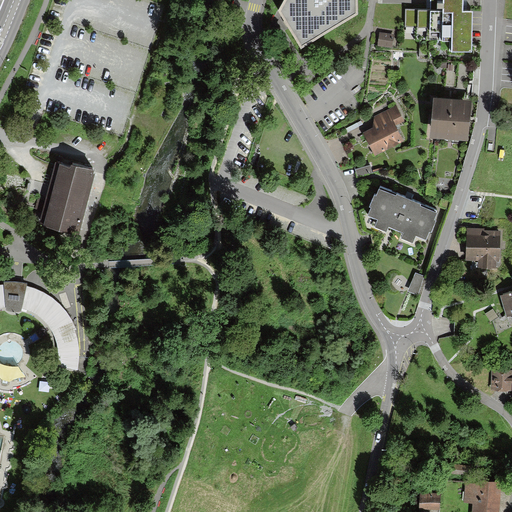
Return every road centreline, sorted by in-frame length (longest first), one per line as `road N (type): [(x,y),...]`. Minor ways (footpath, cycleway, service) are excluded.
road 1 (residential): [(255,0),(253,37),(338,186),(361,282),(394,339)]
road 2 (residential): [(493,0),(487,102),(418,326)]
road 3 (residential): [(394,339),(364,511)]
road 4 (residential): [(418,326),(446,370),(511,424)]
